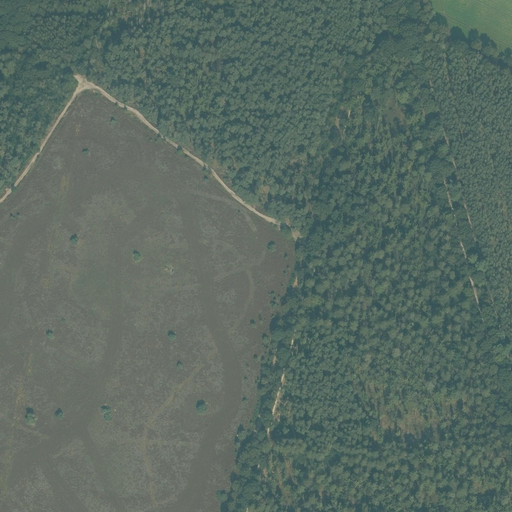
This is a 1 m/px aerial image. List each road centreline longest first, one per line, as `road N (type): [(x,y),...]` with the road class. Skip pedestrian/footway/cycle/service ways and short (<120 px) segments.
road 1 (track): [(307,241),(238,511)]
road 2 (track): [(419,29),(361,62),(307,241)]
road 3 (track): [(454,166),(507,353)]
road 4 (track): [(420,49),(454,166)]
